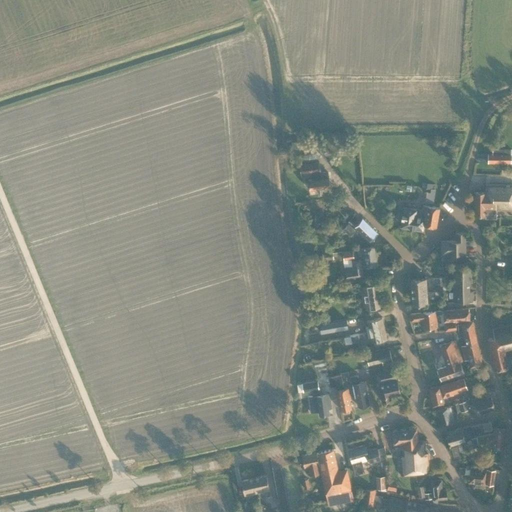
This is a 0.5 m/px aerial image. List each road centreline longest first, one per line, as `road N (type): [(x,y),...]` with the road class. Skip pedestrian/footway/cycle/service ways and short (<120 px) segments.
road 1 (unclassified): [(3,511),(412,414)]
road 2 (residential): [(498,511),(510,429),(479,325),(478,240),(456,214)]
road 3 (residential): [(412,414),(418,392),(397,282),(412,258)]
road 4 (residential): [(412,258),(348,196),(325,161)]
road 5 (unclassified): [(481,511),(412,414)]
